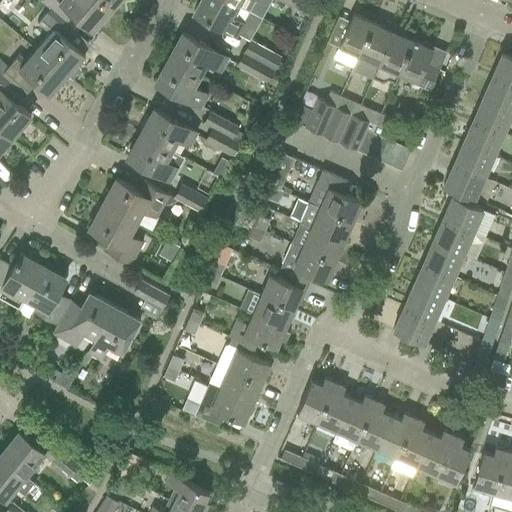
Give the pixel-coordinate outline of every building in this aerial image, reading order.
[(40,0),(49,8),(77,32),(78,31),(66,20),(74,12),(92,29),(111,7),(103,0),(40,0)] [(237,4),(230,0),(199,0),(193,11),(236,35),(242,23),(231,16),(237,4)] [(313,0),(280,0),(309,16),(316,2),(313,0)] [(77,32),(49,8),(38,22),(49,32),(36,47),(67,74),(85,53),(70,40),(77,32)] [(338,46),(333,58),(353,67),(352,68),(352,69),(373,23),(352,14),(349,20),(338,46)] [(373,23),(352,69),(372,77),(395,25),(385,20),(382,27),(373,23)] [(395,25),(372,77),(382,81),(388,78),(393,81),(397,72),(412,40),(403,36),(406,29),(395,25)] [(182,33),(168,57),(199,74),(205,62),(219,70),(226,57),(182,33)] [(251,40),(244,52),(274,69),(281,56),(251,40)] [(412,40),(397,72),(417,81),(416,83),(430,90),(439,70),(426,64),(432,49),(412,40)] [(1,73),(0,74),(9,81),(9,80),(19,69),(35,83),(48,95),(67,74),(36,47),(26,59),(18,52),(1,73)] [(274,69),(244,52),(237,65),(267,81),(274,69)] [(492,75),(511,84),(511,56),(502,52),(492,75)] [(199,74),(168,57),(155,82),(200,107),(207,93),(192,85),(199,74)] [(0,127),(11,137),(30,115),(17,104),(6,94),(14,85),(14,84),(9,80),(9,81),(0,74),(1,73),(0,71),(0,127)] [(511,84),(492,75),(482,97),(511,110),(511,84)] [(332,114),(341,95),(329,90),(325,100),(317,97),(304,126),(323,134),(332,114)] [(355,102),(341,95),(332,114),(323,134),(338,141),(355,102)] [(511,112),(511,110),(482,97),(472,119),(503,132),(511,112)] [(355,102),(338,141),(356,149),(365,128),(371,131),(375,123),(380,112),(355,102)] [(302,105),(296,119),(304,123),(310,108),(302,105)] [(188,145),(196,131),(154,108),(141,133),(171,149),(177,138),(188,145)] [(238,126),(211,111),(204,124),(211,128),(212,127),(240,143),(245,134),(236,130),(238,126)] [(380,112),(375,123),(385,128),(389,117),(380,112)] [(503,132),(472,119),(463,141),(494,154),(503,132)] [(0,150),(11,137),(0,127),(0,150)] [(212,127),(211,128),(205,140),(234,155),(240,143),(212,127)] [(365,128),(356,149),(367,154),(376,133),(371,131),(365,128)] [(401,128),(396,141),(407,146),(412,133),(401,128)] [(141,133),(127,157),(169,180),(175,168),(177,168),(184,156),(171,149),(141,133)] [(376,133),(367,154),(379,159),(388,138),(376,133)] [(399,143),(388,138),(379,159),(390,164),(399,143)] [(463,141),(453,162),(484,176),(494,154),(463,141)] [(410,148),(399,143),(390,164),(401,168),(410,148)] [(279,151),(264,183),(279,190),(294,157),(279,151)] [(212,172),(221,177),(229,162),(221,157),(212,172)] [(484,176),(453,162),(443,185),(474,199),(484,176)] [(308,201),(308,202),(351,221),(360,200),(342,193),(348,181),(322,169),(314,187),(325,191),(318,206),(308,201)] [(156,216),(168,194),(143,180),(138,190),(116,178),(102,203),(135,221),(142,209),(156,216)] [(279,190),(264,183),(259,193),(267,197),(278,202),(282,191),(279,190)] [(180,184),(174,196),(202,212),(209,200),(180,184)] [(442,218),(473,232),(483,209),(452,195),(442,218)] [(351,221),(308,202),(300,221),(342,240),(351,221)] [(135,221),(102,203),(89,227),(110,239),(105,250),(130,264),(142,242),(128,234),(135,221)] [(258,214),(254,225),(265,230),(270,219),(258,214)] [(442,218),(432,240),(463,254),(473,232),(442,218)] [(342,240),(300,221),(291,241),(334,260),(342,240)] [(254,225),(251,232),(249,236),(260,241),(265,230),(254,225)] [(463,254),(432,240),(422,262),(454,276),(463,254)] [(334,260),(291,241),(279,269),(289,273),(306,281),(309,273),(325,280),(334,260)] [(12,267),(0,260),(0,295),(20,307),(26,297),(42,265),(20,253),(12,267)] [(213,259),(208,271),(221,276),(226,265),(213,259)] [(454,276),(422,262),(413,284),(444,298),(454,276)] [(42,265),(26,297),(37,303),(33,310),(57,323),(67,304),(55,297),(65,278),(42,265)] [(221,276),(208,271),(204,282),(216,287),(221,276)] [(270,273),(261,293),(294,308),(306,281),(289,273),(286,280),(270,273)] [(511,284),(511,274),(506,273),(500,290),(509,293),(511,284)] [(141,279),(133,293),(134,293),(144,299),(161,309),(169,295),(141,279)] [(444,298),(413,284),(403,306),(434,320),(444,298)] [(57,323),(52,331),(76,344),(81,334),(83,331),(95,338),(96,338),(115,305),(89,291),(81,305),(80,308),(68,302),(67,304),(57,323)] [(294,308),(261,293),(252,313),(285,328),(294,308)] [(490,318),(499,322),(506,304),(496,301),(490,318)] [(93,341),(88,351),(89,352),(101,358),(105,349),(108,344),(122,352),(140,319),(134,316),(125,311),(115,305),(96,338),(95,338),(93,341)] [(434,320),(403,306),(393,329),(424,343),(434,320)] [(193,307),(188,318),(199,323),(204,312),(193,307)] [(252,313),(247,323),(236,318),(228,335),(232,337),(253,347),(256,340),(276,348),(280,338),(286,341),(290,333),(284,330),(285,328),(252,313)] [(511,332),(511,313),(508,313),(502,330),(511,334),(511,332)] [(199,323),(188,318),(183,329),(194,334),(199,323)] [(499,322),(490,318),(484,336),(493,339),(499,322)] [(253,347),(232,337),(229,345),(224,346),(217,363),(261,382),(270,363),(250,354),(253,347)] [(498,341),(492,359),(502,362),(508,345),(498,341)] [(484,367),(490,350),(480,346),(474,364),(484,367)] [(167,365),(178,370),(183,359),(172,354),(167,365)] [(261,382),(217,363),(208,383),(253,402),(261,382)] [(178,370),(167,365),(162,376),(173,380),(178,370)] [(317,421),(335,382),(324,377),(321,384),(311,379),(297,412),(317,421)] [(335,382),(317,421),(337,430),(352,397),(342,393),(345,387),(335,382)] [(253,402),(208,383),(194,414),(219,425),(224,414),(244,423),(253,402)] [(352,397),(337,430),(356,439),(374,400),(364,395),(361,402),(352,397)] [(385,404),(374,400),(356,439),(376,448),(391,415),(382,411),(385,404)] [(400,419),(391,415),(376,448),(396,457),(414,417),(403,412),(400,419)] [(414,417),(396,457),(415,465),(431,432),(421,428),(424,422),(414,417)] [(440,437),(431,432),(415,465),(435,474),(453,434),(443,430),(440,437)] [(18,431),(0,453),(0,454),(24,475),(42,453),(70,476),(77,481),(80,477),(89,484),(95,476),(79,464),(58,446),(39,431),(31,441),(18,431)] [(463,439),(453,434),(435,474),(456,484),(471,450),(461,445),(463,439)] [(495,492),(506,451),(495,447),(493,454),(483,451),(473,486),(495,492)] [(296,465),(300,456),(284,449),(280,458),(296,465)] [(511,452),(506,451),(495,492),(511,496),(511,452)] [(128,452),(117,475),(129,480),(140,457),(128,452)] [(0,454),(0,494),(5,499),(14,487),(24,495),(34,482),(24,475),(0,454)] [(316,463),(300,456),(296,465),(312,472),(316,463)] [(336,483),(340,474),(324,466),(320,475),(336,483)] [(168,499),(194,511),(203,511),(209,501),(205,499),(209,491),(170,472),(165,482),(174,487),(168,499)] [(357,481),(340,474),(336,483),(353,490),(357,481)] [(129,480),(117,475),(110,489),(122,495),(125,489),(129,480)] [(129,480),(125,489),(142,497),(146,489),(129,480)] [(376,500),(380,491),(364,484),(360,493),(376,500)] [(396,499),(380,491),(376,500),(392,508),(396,499)] [(112,511),(118,503),(105,496),(95,511),(112,511)] [(194,511),(168,499),(162,511),(153,506),(149,511),(194,511)] [(4,511),(26,511),(13,501),(4,511)] [(402,511),(417,511),(419,508),(403,501),(399,510),(402,511)]
